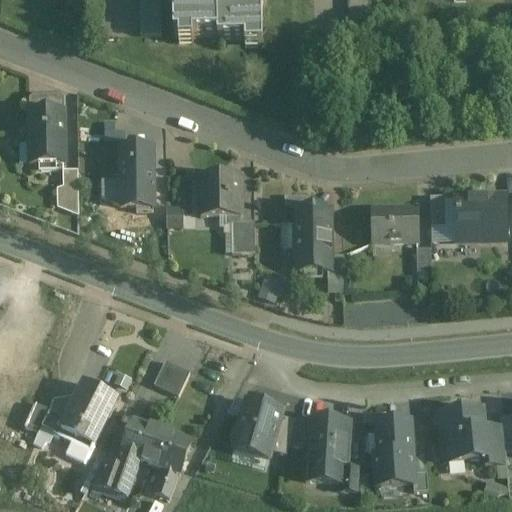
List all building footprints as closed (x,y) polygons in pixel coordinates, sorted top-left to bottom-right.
[(112,0),(90,0),(91,39),(112,38),(112,0)] [(160,0),(140,0),(141,38),(161,38),(160,0)] [(167,0),(168,5),(175,5),(175,38),(219,38),(219,41),(259,41),(259,50),(264,50),(263,8),(266,8),(265,0),(167,0)] [(371,0),(349,0),(350,30),(372,30),(371,0)] [(65,101),(60,97),(32,97),(28,102),(29,113),(65,112),(65,101)] [(65,112),(29,113),(30,167),(66,167),(65,112)] [(153,190),(153,147),(119,148),(120,191),(153,190)] [(78,219),(78,172),(63,173),(63,190),(57,191),(57,210),(78,219)] [(240,178),(200,179),(200,219),(240,219),(240,178)] [(312,199),(285,199),(285,211),(313,210),(312,199)] [(486,200),(486,203),(455,203),(456,245),(507,244),(506,199),(486,200)] [(446,229),(446,203),(430,203),(431,229),(446,229)] [(418,211),(371,211),(371,246),(419,246),(418,211)] [(330,212),(296,213),(297,227),(295,227),(295,254),(331,253),(330,212)] [(255,257),(255,224),(238,225),(238,257),(255,257)] [(432,276),(431,252),(417,252),(417,276),(432,276)] [(331,253),(295,254),(295,274),(327,273),(327,261),(327,259),(327,254),(331,254),(331,253)] [(343,282),(343,259),(328,259),(327,259),(327,273),(328,282),(343,282)] [(266,280),(259,299),(277,306),(284,287),(266,280)] [(344,294),(343,282),(328,282),(328,294),(344,294)] [(50,373),(20,359),(5,394),(11,397),(1,421),(25,431),(36,407),(50,373)] [(190,375),(165,364),(154,388),(178,399),(190,375)] [(69,416),(61,433),(62,434),(94,450),(118,403),(84,386),(69,416)] [(282,414),(247,404),(239,432),(234,435),(232,444),(234,449),(234,452),(268,461),(270,454),(280,420),(282,414)] [(69,416),(52,406),(49,413),(41,432),(53,438),(59,441),(59,440),(62,434),(61,433),(69,416)] [(36,407),(25,431),(39,437),(41,432),(49,413),(36,407)] [(482,412),(442,416),(444,442),(441,446),(442,456),(446,460),(447,466),(485,463),(486,462),(484,434),(482,412)] [(363,428),(376,427),(376,426),(386,426),(386,418),(363,419),(363,428)] [(506,457),(511,456),(511,419),(502,421),(503,432),(506,457)] [(296,424),(280,420),(270,454),(287,459),(289,450),(296,424)] [(350,425),(309,423),(309,425),(307,450),(305,484),(341,487),(346,487),(347,471),(350,425)] [(133,424),(117,470),(101,464),(89,488),(126,501),(139,464),(150,467),(162,435),(133,424)] [(309,425),(296,424),(289,450),(307,450),(309,425)] [(386,426),(376,426),(376,427),(378,458),(379,459),(412,456),(410,424),(386,426)] [(39,437),(34,447),(42,451),(44,446),(47,444),(49,445),(53,438),(41,432),(39,437)] [(503,432),(484,434),(486,462),(485,463),(485,470),(507,467),(506,457),(503,432)] [(94,450),(62,434),(59,440),(72,446),(66,458),(85,468),(94,450)] [(190,446),(162,435),(150,467),(162,472),(177,478),(179,478),(190,446)] [(379,459),(378,458),(374,458),(376,490),(413,488),(414,488),(414,478),(412,456),(379,459)] [(96,462),(81,494),(86,496),(89,488),(101,464),(96,462)] [(360,472),(347,471),(346,487),(341,487),(341,495),(358,496),(360,472)] [(177,478),(162,472),(154,497),(169,502),(177,478)] [(427,477),(414,478),(414,488),(413,488),(414,496),(429,495),(427,477)]
